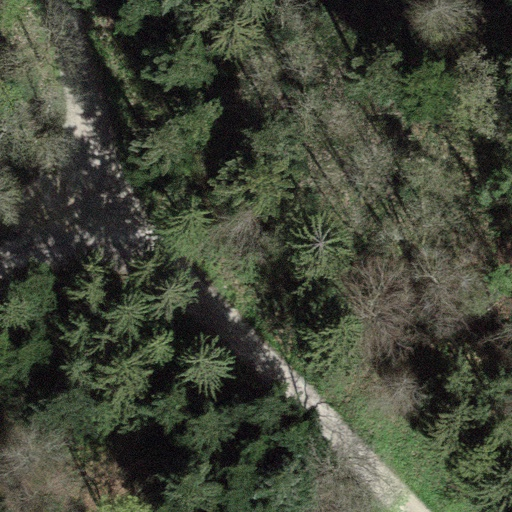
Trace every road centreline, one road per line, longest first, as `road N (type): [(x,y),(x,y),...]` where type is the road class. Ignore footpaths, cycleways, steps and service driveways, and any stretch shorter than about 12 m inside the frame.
road 1 (track): [(56,0),(109,195),(243,351),(419,511)]
road 2 (track): [(109,195),(0,263)]
